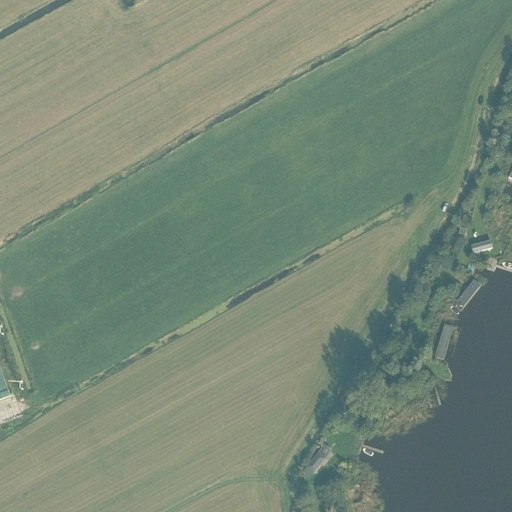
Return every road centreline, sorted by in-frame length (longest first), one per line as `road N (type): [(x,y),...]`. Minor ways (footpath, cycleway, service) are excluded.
road 1 (track): [(291,511),(285,470),(371,316),(447,209),(474,153),(480,102),(499,52),(511,40)]
road 2 (unknown): [(165,511),(225,477),(285,470)]
